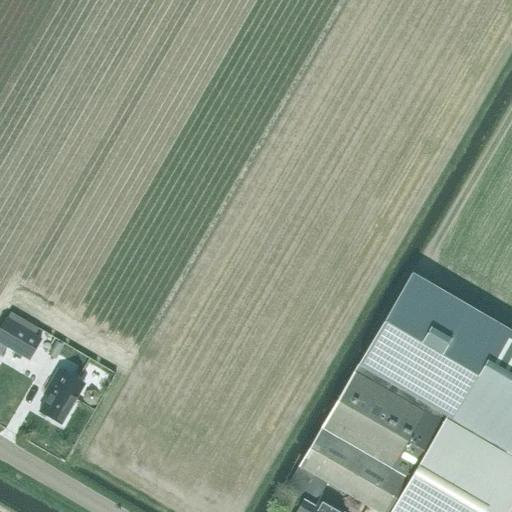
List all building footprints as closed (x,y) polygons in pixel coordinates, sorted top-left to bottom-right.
[(511,339),(408,279),(355,370),(359,372),(511,467),(511,339)] [(0,344),(29,362),(42,340),(4,319),(0,327),(0,344)] [(54,340),(46,354),(54,359),(62,345),(54,340)] [(49,396),(39,412),(61,426),(85,386),(59,370),(45,393),(49,396)] [(511,467),(359,372),(287,488),(315,505),(328,483),(374,511),(507,511),(511,504),(511,467)] [(304,502),(297,511),(337,511),(332,509),(335,504),(323,497),(320,501),(315,509),(304,502)]
